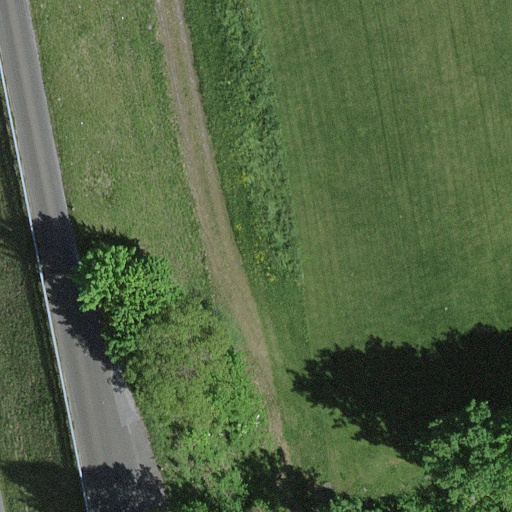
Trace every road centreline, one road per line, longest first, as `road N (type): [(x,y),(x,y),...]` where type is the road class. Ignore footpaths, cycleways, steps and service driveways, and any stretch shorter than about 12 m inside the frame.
road 1 (unclassified): [(12,0),(113,511)]
road 2 (track): [(197,0),(257,298)]
